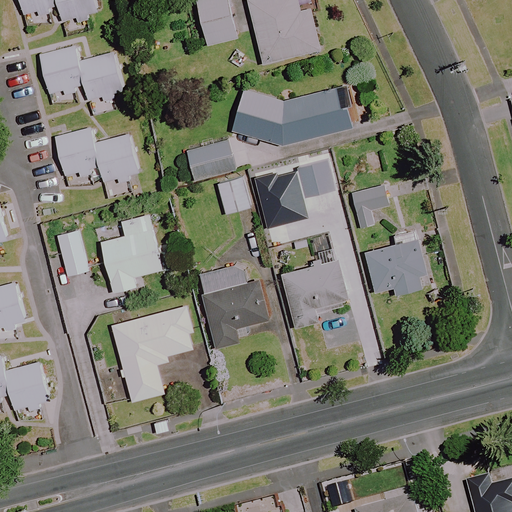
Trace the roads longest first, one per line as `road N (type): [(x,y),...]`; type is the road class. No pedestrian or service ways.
road 1 (secondary): [(511,378),(7,511)]
road 2 (residential): [(414,0),(463,106),(511,311)]
